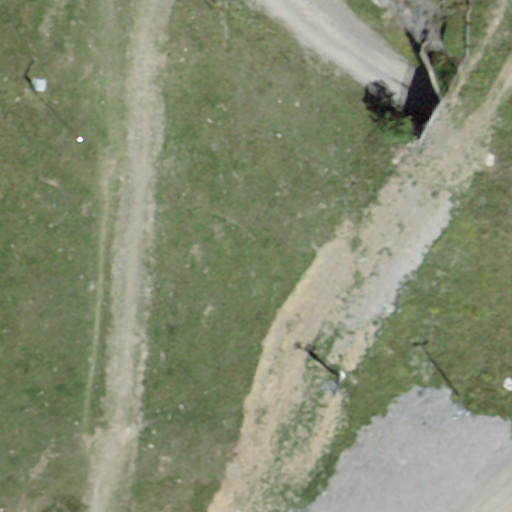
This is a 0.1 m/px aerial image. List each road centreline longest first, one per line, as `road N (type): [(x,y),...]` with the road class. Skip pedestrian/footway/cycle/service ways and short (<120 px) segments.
road 1 (track): [(151,0),(124,371),(104,511)]
road 2 (track): [(271,0),(511,156)]
